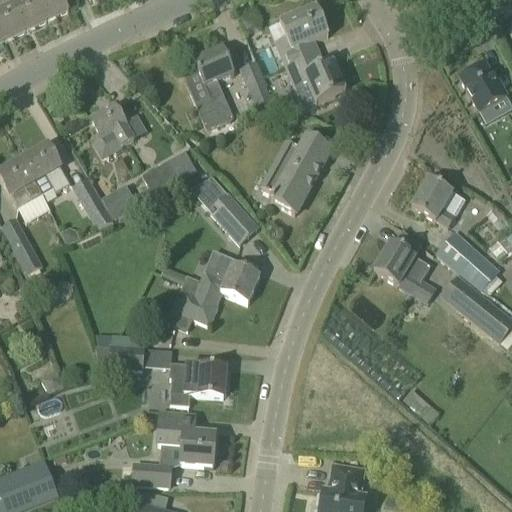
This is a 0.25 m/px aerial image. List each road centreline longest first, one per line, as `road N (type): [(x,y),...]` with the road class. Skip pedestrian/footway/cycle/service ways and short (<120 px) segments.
road 1 (unclassified): [(262,511),(294,337),(338,239),(377,181),(405,96),(392,35)]
road 2 (residential): [(0,90),(187,0)]
